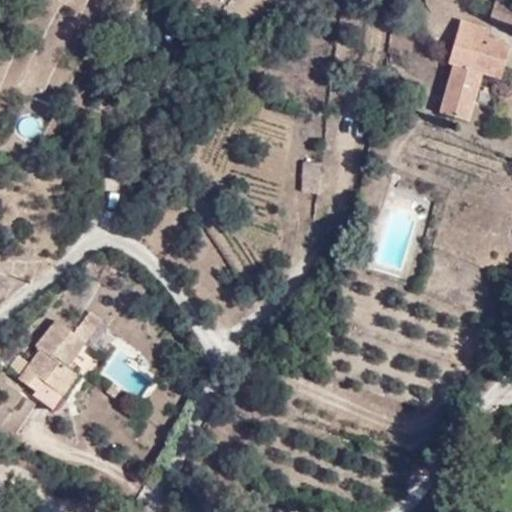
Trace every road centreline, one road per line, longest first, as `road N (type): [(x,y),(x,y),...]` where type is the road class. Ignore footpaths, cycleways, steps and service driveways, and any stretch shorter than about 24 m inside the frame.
road 1 (unclassified): [(0,307),(92,238),(119,234),(143,255),(207,335),(213,363),(164,472)]
road 2 (unknown): [(213,363),(325,247),(353,194),(365,133)]
road 3 (unclassified): [(402,511),(472,410),(511,384)]
road 4 (unclassified): [(164,472),(280,511)]
